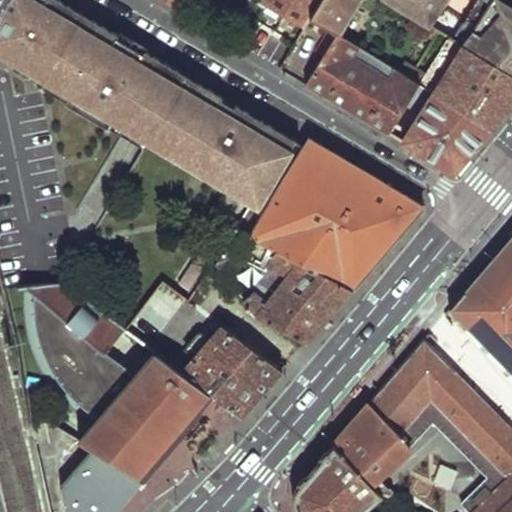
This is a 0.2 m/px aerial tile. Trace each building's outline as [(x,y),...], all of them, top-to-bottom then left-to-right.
[(0,0),(0,48),(46,76),(70,91),(66,98),(64,100),(106,124),(107,123),(112,116),(149,138),(253,200),(236,226),(250,233),(304,147),(56,0),(0,0)] [(263,0),(304,23),(308,17),(318,0),(263,0)] [(318,0),(308,17),(327,29),(334,33),(354,0),(318,0)] [(442,4),(444,0),(387,0),(425,22),(428,24),(439,4),(443,7),(444,6),(442,4)] [(491,0),(475,0),(451,37),(462,44),(491,0)] [(511,7),(500,0),(491,0),(462,44),(511,72),(511,7)] [(425,22),(421,31),(431,38),(433,35),(436,29),(428,24),(425,22)] [(327,29),(314,50),(321,54),(334,33),(327,29)] [(418,84),(432,92),(490,127),(511,101),(511,72),(462,44),(451,37),(436,29),(433,35),(460,51),(439,82),(413,68),(408,78),(418,84)] [(304,83),(388,132),(418,84),(408,78),(396,71),(393,75),(389,81),(363,66),(370,54),(334,33),(321,54),(304,83)] [(373,64),(393,75),(396,71),(377,59),(373,64)] [(402,62),(396,71),(408,78),(413,68),(402,62)] [(70,91),(46,76),(42,84),(66,98),(70,91)] [(432,92),(402,142),(453,171),(490,127),(432,92)] [(149,138),(112,116),(107,123),(144,145),(149,138)] [(304,147),(250,233),(351,288),(423,204),(311,137),(304,147)] [(214,262),(257,315),(306,341),(351,288),(250,233),(236,226),(234,225),(214,262)] [(511,233),(448,308),(511,371),(511,233)] [(161,281),(126,327),(151,346),(154,348),(189,302),(161,281)] [(66,282),(37,285),(40,328),(41,338),(42,346),(44,351),(46,358),(51,367),(56,376),(62,385),(70,392),(73,395),(77,399),(91,410),(96,413),(104,423),(91,447),(97,451),(137,475),(196,405),(202,409),(215,394),(181,369),(154,348),(151,346),(134,371),(130,364),(124,358),(119,355),(116,356),(113,355),(111,353),(111,350),(124,325),(66,282)] [(215,394),(242,414),(281,369),(218,323),(181,369),(215,394)] [(511,511),(511,427),(422,338),(330,445),(369,486),(431,421),(488,478),(461,503),(462,505),(469,511),(511,511)] [(202,409),(196,405),(137,475),(142,478),(202,409)] [(296,499),(296,502),(296,505),(296,507),(297,511),(364,511),(381,498),(369,486),(330,445),(299,482),(300,484),(298,487),(297,490),(297,493),(296,495),(296,499)] [(64,487),(69,511),(113,511),(142,478),(137,475),(97,451),(64,487)]
